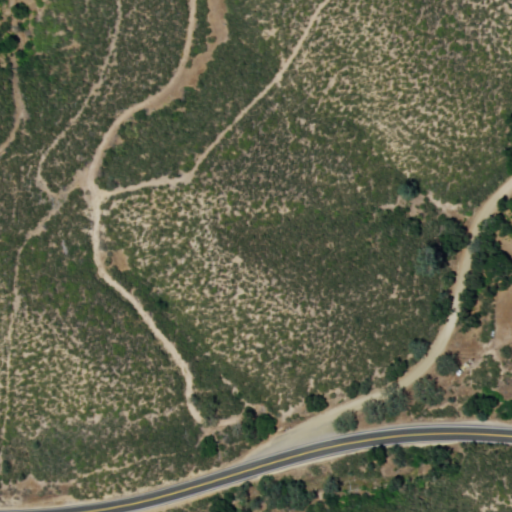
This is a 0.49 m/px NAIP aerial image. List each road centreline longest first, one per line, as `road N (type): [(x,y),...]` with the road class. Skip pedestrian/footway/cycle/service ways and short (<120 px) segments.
road 1 (secondary): [(511,433),(402,431),(345,440),(156,497),(77,511)]
road 2 (residential): [(280,459),(303,430),(424,369),(447,334),(480,225),(511,186)]
